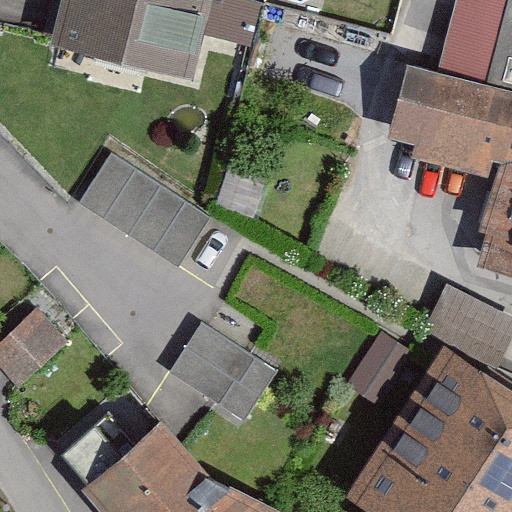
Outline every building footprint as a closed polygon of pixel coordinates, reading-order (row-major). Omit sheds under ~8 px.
[(60,0),(49,46),(193,81),(212,0),(60,0)] [(479,263),(511,272),(511,89),(410,60),(388,137),(414,144),(411,156),(495,180),(480,230),(488,232),(479,263)] [(80,203),(178,267),(211,218),(112,153),(80,203)] [(425,331),(499,367),(511,340),(511,314),(448,283),(425,331)] [(38,306),(0,341),(0,365),(20,386),(70,340),(38,306)] [(170,369),(245,418),(276,371),(202,322),(170,369)] [(347,497),(370,511),(511,511),(511,385),(446,343),(347,497)] [(162,420),(82,487),(103,511),(280,511),(218,478),(162,420)]
